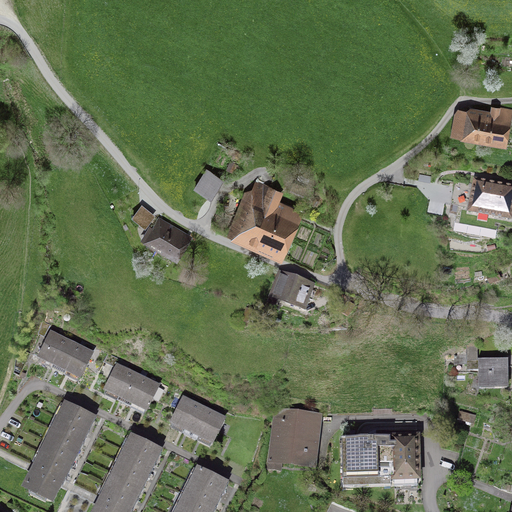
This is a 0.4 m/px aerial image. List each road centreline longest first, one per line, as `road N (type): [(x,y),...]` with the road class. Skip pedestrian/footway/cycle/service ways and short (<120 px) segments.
road 1 (track): [(0,19),(21,32),(56,86),(168,211),(290,268),(345,283)]
road 2 (residential): [(345,283),(435,314),(511,318)]
